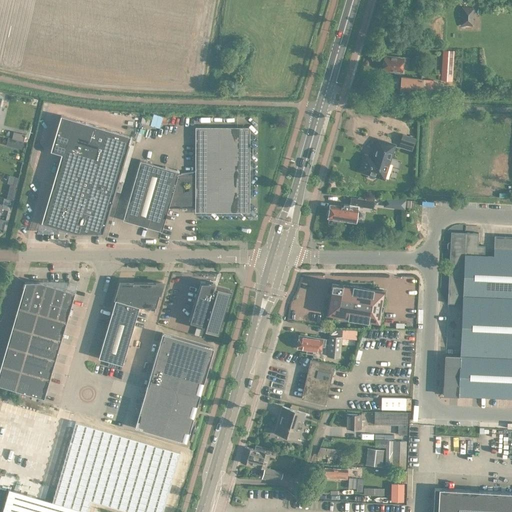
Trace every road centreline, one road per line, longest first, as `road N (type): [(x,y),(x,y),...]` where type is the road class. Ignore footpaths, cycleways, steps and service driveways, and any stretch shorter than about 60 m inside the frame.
road 1 (unclassified): [(434,258),(427,404),(511,414)]
road 2 (unclassified): [(321,105),(511,109)]
road 3 (primary): [(201,511),(255,332)]
road 4 (unclassified): [(434,258),(282,257)]
road 5 (unclassified): [(109,255),(73,374)]
